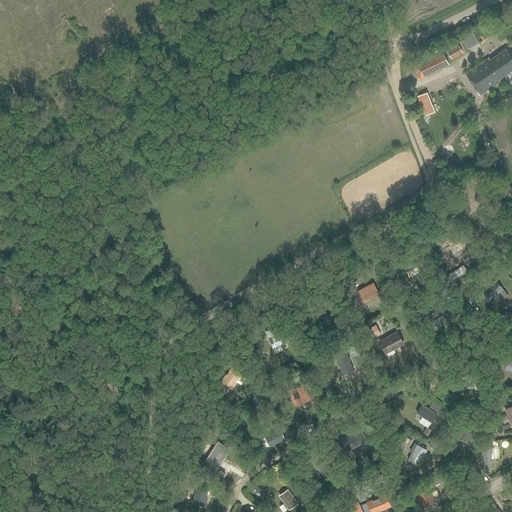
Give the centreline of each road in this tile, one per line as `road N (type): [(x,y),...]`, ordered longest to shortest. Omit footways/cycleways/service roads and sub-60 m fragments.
road 1 (track): [(141,511),(151,476),(156,363),(172,336),(428,188)]
road 2 (track): [(0,435),(166,344)]
road 3 (track): [(396,46),(400,87),(439,184),(428,188)]
